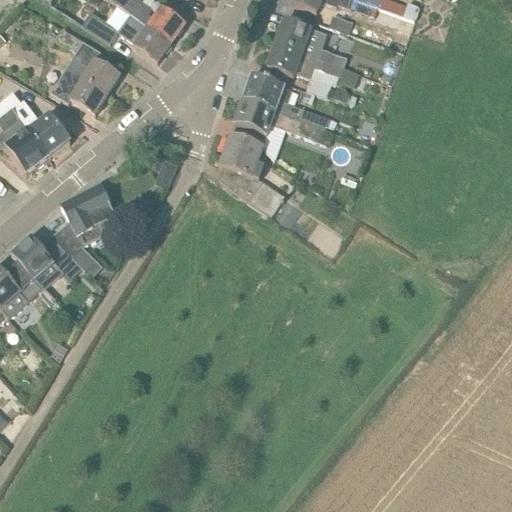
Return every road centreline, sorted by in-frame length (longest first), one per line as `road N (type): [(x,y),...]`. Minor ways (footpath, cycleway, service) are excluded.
road 1 (unclassified): [(0,476),(181,189),(195,155),(206,73)]
road 2 (residential): [(0,246),(206,73)]
